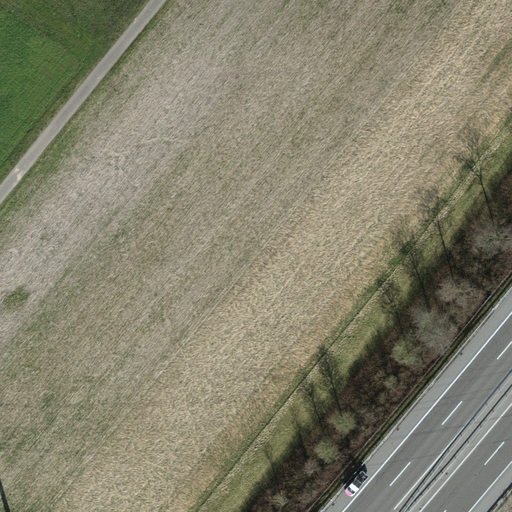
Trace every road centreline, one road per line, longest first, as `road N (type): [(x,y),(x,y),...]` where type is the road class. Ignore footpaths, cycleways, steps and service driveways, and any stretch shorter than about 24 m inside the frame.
road 1 (track): [(0,191),(157,0)]
road 2 (motorway): [(511,340),(367,511)]
